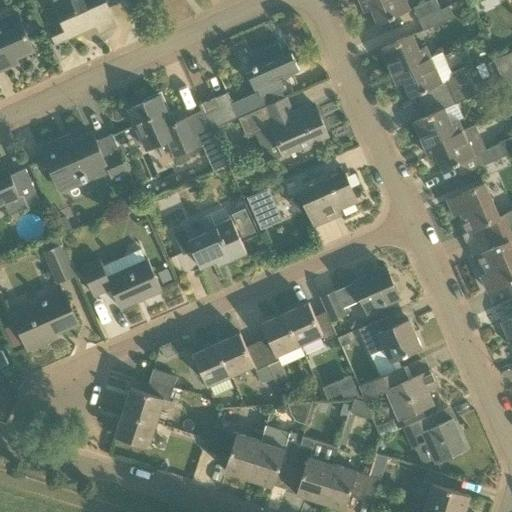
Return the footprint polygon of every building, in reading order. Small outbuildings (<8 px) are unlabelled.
[(123,0),(54,0),(55,3),(62,18),(48,24),(56,42),(85,29),(85,28),(97,23),(101,32),(117,24),(109,7),(123,0)] [(372,9),(379,24),(411,9),(406,0),(363,0),(361,1),(365,12),(372,9)] [(442,0),(429,0),(414,7),(419,19),(440,9),(439,7),(445,5),(442,0)] [(446,21),(445,21),(451,18),(446,7),(441,10),(440,9),(419,19),(424,31),(446,21)] [(36,18),(23,24),(27,33),(40,27),(36,18)] [(5,62),(34,50),(27,33),(23,24),(21,19),(0,28),(0,71),(8,68),(5,62)] [(393,74),(431,57),(426,46),(420,49),(414,35),(381,49),(393,74)] [(262,99),(283,90),(286,88),(281,77),(300,69),(292,53),(285,56),(279,43),(252,55),(256,65),(253,67),(255,69),(248,72),(255,89),(257,88),(259,92),(262,99)] [(501,72),(511,67),(511,52),(495,59),(501,72)] [(431,57),(393,74),(397,85),(404,82),(411,97),(442,83),(431,57)] [(446,81),(451,92),(473,83),(482,79),(476,66),(467,70),(465,66),(452,72),(454,77),(446,81)] [(478,94),(476,89),(487,84),(489,88),(502,82),(498,72),(482,79),(473,83),(451,92),(456,104),(478,94)] [(239,117),(240,118),(286,98),(283,90),(262,99),(259,92),(233,103),(234,107),(235,106),(239,117)] [(228,93),(215,98),(219,108),(206,114),(213,128),(239,117),(236,111),(234,107),(233,103),(228,93)] [(186,118),(187,118),(173,124),(160,96),(129,110),(146,150),(168,140),(175,156),(199,146),(199,147),(217,139),(213,128),(206,114),(202,104),(199,105),(202,111),(186,118)] [(202,104),(206,114),(219,108),(215,98),(202,104)] [(317,147),(315,141),(329,135),(316,106),(294,116),(286,98),(240,118),(248,136),(271,126),(284,155),(300,147),(303,153),(317,147)] [(463,131),(463,130),(458,120),(452,122),(446,107),(414,122),(425,148),(463,131)] [(500,144),(487,150),(476,124),(463,130),(463,131),(425,148),(430,158),(437,155),(443,170),(478,154),(483,166),(505,156),(500,144)] [(112,134),(96,142),(93,134),(61,148),(58,141),(43,148),(61,191),(87,180),(88,182),(110,172),(112,179),(129,172),(112,134)] [(40,201),(34,187),(26,168),(11,175),(8,169),(0,172),(0,204),(6,202),(11,214),(40,201)] [(300,212),(308,209),(316,225),(334,217),(332,212),(357,200),(345,172),(300,192),(294,195),(290,202),(294,209),(300,212)] [(483,226),(488,237),(511,225),(511,210),(505,214),(505,215),(500,217),(485,183),(447,199),(454,214),(460,212),(469,232),(475,229),(483,226)] [(256,215),(276,206),(269,189),(248,198),(256,215)] [(233,214),(237,225),(250,219),(246,209),(245,208),(232,214),(233,214)] [(186,224),(191,236),(206,230),(202,218),(186,224)] [(184,254),(193,250),(202,269),(219,262),(218,259),(228,255),(231,260),(247,253),(233,221),(189,240),(184,228),(174,233),(184,254)] [(511,225),(488,237),(493,248),(485,252),(479,254),(487,273),(481,276),(488,291),(511,280),(511,244),(511,243),(511,242),(511,225)] [(57,284),(77,275),(60,237),(42,245),(45,251),(43,252),(57,284)] [(149,260),(109,277),(101,258),(82,265),(87,278),(95,296),(112,288),(121,309),(162,290),(149,260)] [(342,308),(362,299),(368,312),(400,298),(387,268),(320,297),(327,311),(331,322),(345,315),(342,308)] [(13,314),(29,349),(49,340),(47,337),(78,323),(64,292),(13,314)] [(330,322),(331,322),(327,311),(316,316),(309,302),(286,313),(300,345),(301,345),(323,335),(325,340),(336,335),(330,322)] [(305,355),(301,345),(300,345),(286,313),(263,323),(269,337),(259,342),(275,377),(274,378),(277,384),(289,378),(283,365),(305,355)] [(391,361),(404,355),(422,347),(414,328),(416,327),(416,326),(413,327),(410,319),(393,327),(388,317),(359,329),(370,354),(385,347),(391,361)] [(511,318),(502,322),(509,338),(511,336),(511,318)] [(275,377),(259,342),(247,347),(240,333),(217,343),(232,376),(253,366),(256,371),(257,371),(262,383),(274,378),(275,377)] [(349,333),(338,337),(342,347),(353,342),(349,333)] [(208,386),(232,376),(217,343),(194,354),(208,386)] [(0,366),(8,362),(2,350),(0,349),(0,366)] [(365,400),(380,393),(387,390),(400,418),(433,403),(428,389),(438,385),(432,369),(409,380),(403,367),(359,387),(365,400)] [(150,381),(174,388),(178,377),(154,369),(150,381)] [(169,401),(174,388),(150,381),(146,392),(131,387),(124,412),(157,423),(165,399),(169,401)] [(342,393),(337,381),(323,387),(328,399),(342,393)] [(291,413),(296,420),(306,424),(312,402),(311,400),(288,403),(291,413)] [(149,447),(157,423),(124,412),(116,436),(149,447)] [(436,461),(466,448),(453,418),(432,428),(427,416),(404,426),(413,447),(427,440),(436,461)] [(300,443),(287,439),(290,432),(266,425),(261,441),(262,441),(250,479),(274,486),(281,464),(293,467),(300,443)] [(225,430),(214,426),(207,450),(218,454),(225,430)] [(262,441),(261,441),(225,430),(218,454),(230,457),(225,471),(250,479),(262,441)] [(321,501),(334,463),(310,456),(313,447),(300,443),(293,467),(304,471),(297,494),(321,501)] [(334,463),(321,501),(346,509),(350,496),(361,499),(369,474),(334,463)] [(439,511),(465,511),(471,495),(449,488),(452,476),(428,469),(424,481),(433,484),(426,508),(439,511)] [(361,499),(373,503),(381,478),(369,474),(361,499)]
